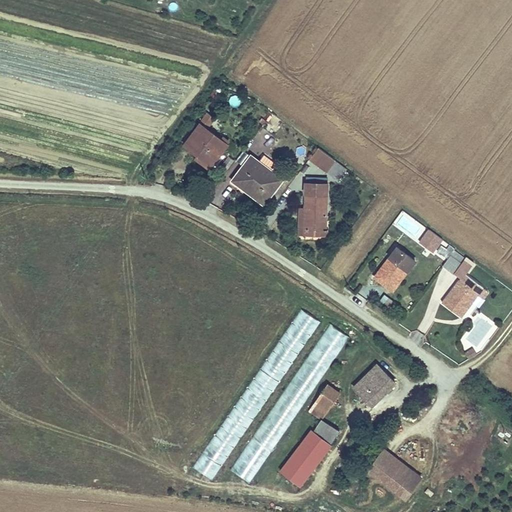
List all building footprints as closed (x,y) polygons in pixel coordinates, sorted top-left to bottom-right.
[(200,124),(184,144),(212,165),(228,144),(200,124)] [(320,147),(311,159),(328,172),(337,160),(320,147)] [(253,154),(233,180),(244,188),(247,184),(269,201),(285,179),(253,154)] [(305,185),(305,212),(304,229),(319,230),(320,236),(328,236),(328,229),(324,229),(325,220),(328,221),(329,185),(305,185)] [(304,229),(305,212),(297,213),(297,236),(320,236),(319,230),(304,229)] [(398,224),(412,232),(418,221),(404,213),(398,224)] [(418,240),(433,252),(443,239),(428,228),(418,240)] [(397,247),(373,277),(393,293),(417,263),(397,247)] [(449,257),(441,268),(451,275),(459,264),(449,257)] [(459,320),(475,298),(481,290),(461,276),(439,305),(459,320)] [(481,290),(475,298),(480,302),(486,294),(481,290)] [(295,305),(198,471),(218,482),(315,317),(295,305)] [(255,485),(344,332),(324,320),(235,473),(255,485)] [(462,355),(466,361),(473,356),(469,350),(462,355)] [(386,372),(370,357),(349,378),(349,379),(364,395),(356,403),(365,414),(400,377),(390,369),(386,372)] [(394,365),(390,369),(400,377),(403,374),(394,365)] [(340,393),(326,384),(312,404),(326,413),(340,393)] [(314,433),(332,446),(338,431),(321,420),(314,433)] [(314,433),(311,431),(279,472),(300,488),(332,446),(314,433)] [(421,477),(383,447),(366,469),(404,498),(421,477)]
